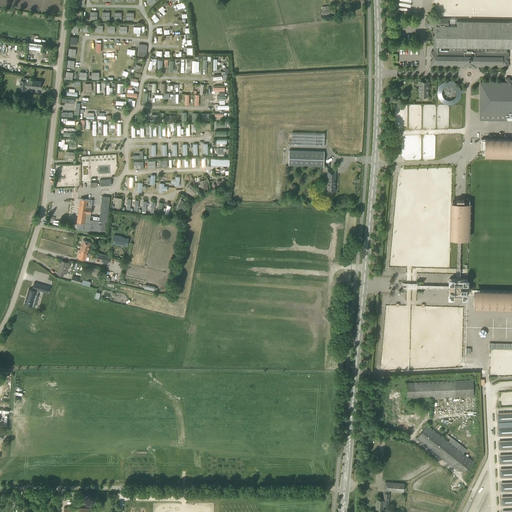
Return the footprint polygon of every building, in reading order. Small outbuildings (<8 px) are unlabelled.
[(504,53),(504,48),(511,48),(511,21),(457,21),(457,19),(442,19),(425,19),(425,25),(434,25),(433,51),(430,51),(430,57),(432,57),(432,60),(430,60),(430,66),(462,66),(462,68),(467,68),(468,67),(471,67),(471,68),(476,68),(476,66),(507,66),(508,53),(504,53)] [(83,24),(83,31),(90,32),(91,25),(83,24)] [(72,25),(71,32),(78,33),(79,26),(72,25)] [(70,36),(69,44),(77,45),(77,37),(70,36)] [(139,44),(137,56),(144,56),(145,52),(146,45),(139,44)] [(69,48),(68,55),(75,56),(76,49),(69,48)] [(67,60),(67,67),(74,68),(75,60),(67,60)] [(66,71),(65,79),(72,80),(73,72),(66,71)] [(80,72),(79,79),(86,80),(87,72),(80,72)] [(137,85),(139,79),(129,77),(128,83),(137,85)] [(511,79),(509,79),(509,78),(505,78),(505,82),(480,81),(479,113),(480,113),(480,119),(511,119),(511,79)] [(40,89),(41,81),(32,80),(31,83),(26,82),(26,81),(20,81),(19,90),(25,91),(25,87),(40,89)] [(428,84),(428,81),(418,81),(418,88),(419,88),(419,97),(428,97),(428,88),(429,88),(429,84),(428,84)] [(460,103),(461,82),(439,82),(438,102),(460,103)] [(325,133),(292,132),(291,145),(324,146),(325,133)] [(511,139),(481,139),(481,149),(485,150),(484,156),(511,156),(511,139)] [(143,158),(143,150),(140,150),(140,154),(133,155),(133,158),(143,158)] [(324,151),(289,150),(289,165),(324,166),(324,151)] [(211,157),(211,165),(227,165),(228,158),(211,157)] [(144,168),(143,161),(134,161),(134,169),(144,168)] [(335,191),(336,171),(327,170),(327,191),(335,191)] [(150,184),(155,184),(155,175),(151,174),(150,177),(147,177),(147,181),(150,181),(150,184)] [(175,186),(180,186),(180,176),(175,176),(175,178),(172,178),(171,183),(175,183),(175,186)] [(143,186),(143,182),(138,182),(137,191),(142,191),(142,189),(146,189),(146,186),(143,186)] [(164,186),(164,183),(159,183),(159,192),(163,192),(164,190),(167,190),(167,186),(164,186)] [(194,194),(197,189),(189,183),(186,189),(194,194)] [(99,221),(90,219),(92,200),(80,198),(77,221),(75,221),(74,225),(77,225),(76,229),(104,233),(106,222),(107,222),(110,197),(102,196),(99,221)] [(468,239),(469,203),(464,203),(464,200),(456,200),(456,203),(451,203),(450,238),(458,239),(457,241),(461,241),(461,239),(468,239)] [(116,237),(115,243),(126,245),(127,239),(116,237)] [(87,252),(90,242),(83,240),(80,250),(87,252)] [(91,253),(87,252),(80,250),(78,257),(85,259),(86,256),(90,257),(91,253)] [(66,274),(69,263),(62,260),(58,274),(63,275),(63,273),(66,274)] [(467,297),(467,279),(449,278),(449,296),(467,297)] [(34,282),(32,288),(37,290),(37,289),(44,290),(43,291),(48,293),(50,287),(34,282)] [(28,289),(24,304),(32,306),(35,307),(38,295),(38,294),(36,294),(36,292),(36,291),(32,290),(28,289)] [(511,291),(474,290),(473,308),(490,308),(490,307),(489,307),(489,304),(490,304),(490,305),(491,305),(491,303),(493,303),(493,305),(494,305),(495,305),(495,307),(494,307),(494,308),(511,308),(511,291)] [(386,314),(385,314),(384,332),(388,332),(388,324),(392,325),(393,316),(386,315),(386,314)] [(511,319),(503,320),(505,334),(511,333),(511,319)] [(511,352),(497,352),(497,379),(511,378),(511,352)] [(473,395),(473,380),(407,383),(407,398),(416,398),(456,396),(473,395)] [(511,402),(511,392),(496,393),(496,404),(511,402)] [(417,437),(416,438),(420,441),(442,459),(444,460),(453,467),(456,469),(457,468),(463,473),(473,461),(463,453),(467,449),(452,437),(448,441),(433,430),(431,428),(427,425),(417,437)] [(456,493),(463,483),(456,479),(450,490),(456,493)] [(388,505),(389,490),(403,491),(404,483),(385,482),(383,499),(377,499),(376,508),(383,509),(384,505),(388,505)]
